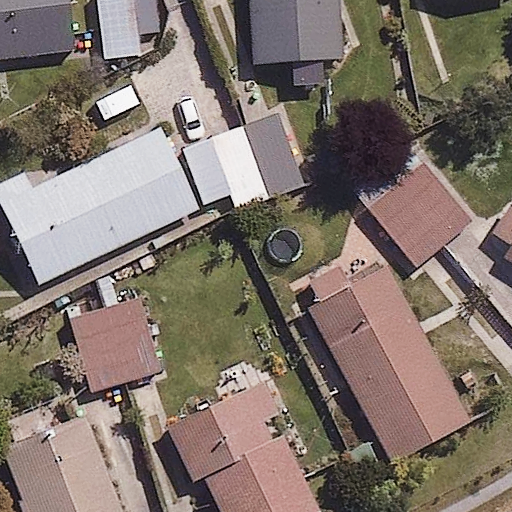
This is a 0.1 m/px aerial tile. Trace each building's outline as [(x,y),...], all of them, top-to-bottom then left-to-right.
[(84,0),(0,0),(0,54),(89,45),(84,0)] [(139,0),(102,0),(107,54),(144,51),(139,0)] [(342,0),(249,0),(253,59),(345,54),(342,0)] [(280,109),(189,147),(210,198),(230,189),(238,208),(308,179),(280,109)] [(200,208),(164,126),(32,184),(25,168),(0,179),(0,190),(39,279),(200,208)] [(398,178),(370,200),(417,263),(477,218),(412,131),(380,155),(398,178)] [(511,236),(503,251),(511,257),(511,236)] [(416,293),(395,256),(309,304),(395,458),(505,397),(440,280),(416,293)] [(138,293),(69,317),(94,391),(163,368),(138,293)] [(262,375),(168,419),(195,476),(204,472),(223,511),(308,511),(322,506),(262,375)] [(132,511),(95,407),(6,439),(32,511),(132,511)]
